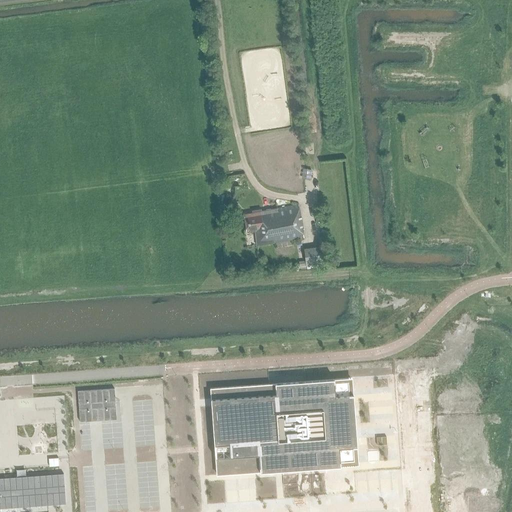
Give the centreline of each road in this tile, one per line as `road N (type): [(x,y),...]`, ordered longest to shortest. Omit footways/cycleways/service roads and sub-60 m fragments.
road 1 (residential): [(0,382),(165,369)]
road 2 (unknown): [(28,456),(163,452)]
